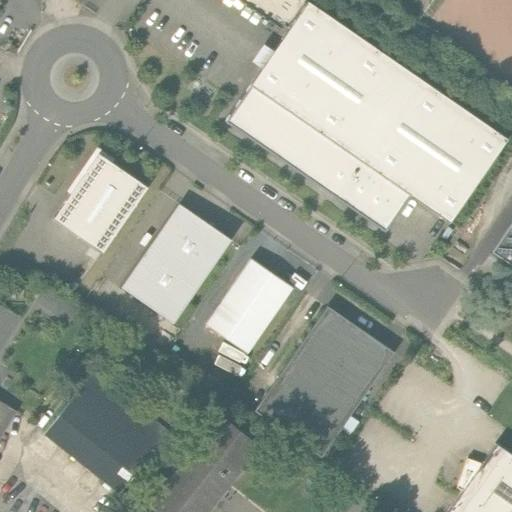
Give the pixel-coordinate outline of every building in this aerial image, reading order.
[(308,2),(223,121),(384,230),(409,197),(450,223),(507,140),(308,2)] [(99,155),(53,220),(101,254),(147,190),(99,155)] [(231,241),(179,205),(121,288),(174,324),(231,241)] [(511,222),(491,252),(511,266),(511,222)] [(252,263),(206,329),(246,357),(292,291),(252,263)] [(39,300),(74,321),(82,307),(47,287),(39,300)] [(392,353),(327,307),(255,409),(319,455),(392,353)] [(95,373),(44,436),(118,496),(169,433),(95,373)] [(0,404),(0,426),(9,411),(0,404)] [(220,415),(143,511),(209,511),(261,447),(220,415)] [(511,511),(511,457),(495,445),(482,466),(474,464),(467,460),(456,490),(462,494),(450,511),(511,511)]
